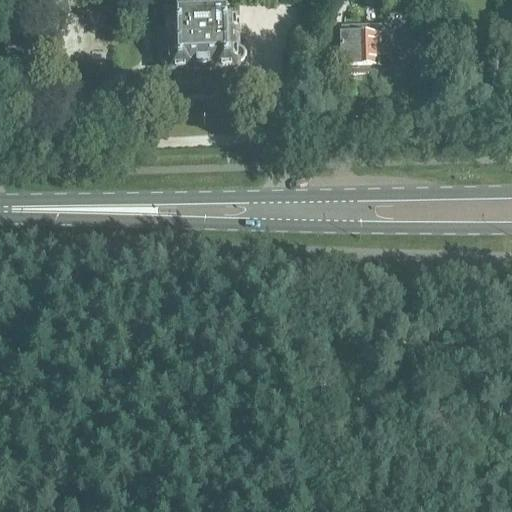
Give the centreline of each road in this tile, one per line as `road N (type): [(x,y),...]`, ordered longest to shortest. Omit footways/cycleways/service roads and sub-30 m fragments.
road 1 (primary): [(0,212),(320,224)]
road 2 (primary): [(319,194),(78,199),(0,210)]
road 3 (primary): [(511,190),(319,194)]
road 4 (primary): [(320,224),(511,227)]
